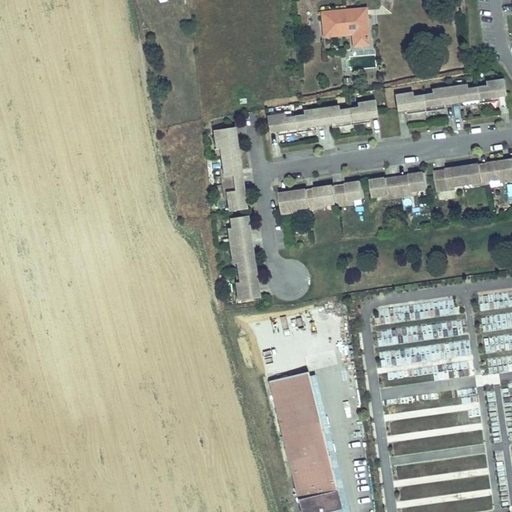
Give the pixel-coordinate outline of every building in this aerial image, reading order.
[(371,10),(322,16),(323,26),(330,26),(331,35),(360,32),(361,44),(375,43),(371,10)] [(401,97),(394,98),(395,99),(396,113),(404,112),(404,117),(443,112),(442,106),(457,104),(458,110),(496,104),(496,99),(504,97),(502,83),(493,84),(494,87),(455,93),(455,90),(440,92),(440,95),(402,101),(401,97)] [(273,118),(266,119),(267,120),(268,134),(276,133),(277,138),(315,133),(314,127),(330,125),(330,131),(369,125),(368,119),(376,118),(374,104),(366,105),(366,107),(328,113),(327,110),(312,113),(312,116),(274,122),(273,118)] [(226,214),(245,211),(242,196),(239,197),(235,173),(239,172),(234,138),(230,139),(228,125),(212,128),(213,136),(215,136),(221,174),(218,174),(220,190),(223,190),(226,214)] [(432,178),(435,194),(443,193),(443,191),(479,185),(480,188),(488,186),(488,184),(507,181),(508,184),(511,182),(511,166),(502,168),(501,164),(486,166),(486,170),(474,172),(474,168),(444,173),(445,176),(432,178)] [(369,183),(371,201),(390,198),(390,200),(406,198),(406,196),(426,193),(423,176),(408,178),(408,181),(385,185),(384,181),(369,183)] [(291,198),(278,200),(281,216),(291,215),(291,212),(308,210),(308,212),(317,211),(317,209),(336,206),(337,208),(345,207),(345,205),(362,202),(360,185),(344,187),(345,190),(333,192),(333,189),(318,191),(318,194),(306,196),(306,192),(290,195),(291,198)] [(248,237),(246,218),(228,220),(230,240),(228,240),(230,257),(232,256),(238,296),(236,296),(236,302),(254,300),(252,288),(255,287),(250,253),(247,253),(245,238),(248,237)] [(340,511),(307,375),(267,384),(298,511),(340,511)]
